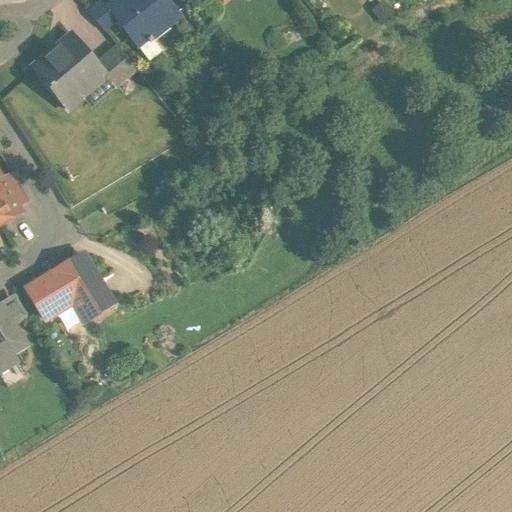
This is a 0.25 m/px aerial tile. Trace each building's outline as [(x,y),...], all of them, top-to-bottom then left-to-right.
[(122,0),(107,12),(117,24),(138,52),(148,45),(149,47),(153,44),(151,42),(181,19),(166,0),(122,0)] [(102,5),(88,16),(104,35),(117,24),(107,12),(102,5)] [(67,113),(104,81),(106,80),(96,67),(71,37),(31,71),(67,113)] [(148,45),(138,52),(148,64),(161,54),(153,44),(149,47),(148,45)] [(117,50),(96,67),(106,80),(104,81),(112,91),(135,72),(117,50)] [(12,176),(1,183),(16,208),(27,201),(12,176)] [(1,183),(0,180),(0,227),(21,215),(16,208),(1,183)] [(83,256),(27,290),(45,321),(73,305),(78,313),(82,311),(90,313),(93,318),(113,306),(83,256)] [(27,349),(3,309),(0,310),(0,374),(18,364),(13,357),(27,349)]
